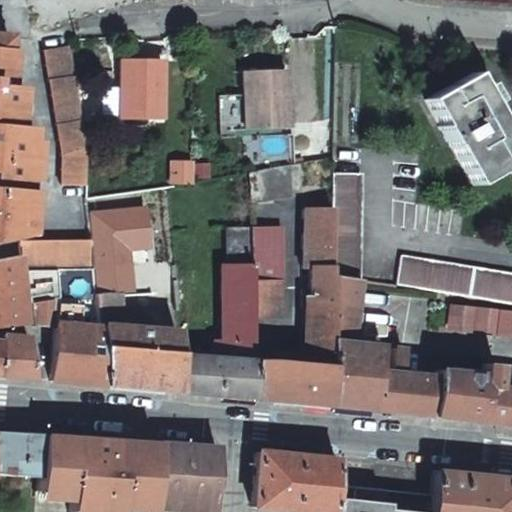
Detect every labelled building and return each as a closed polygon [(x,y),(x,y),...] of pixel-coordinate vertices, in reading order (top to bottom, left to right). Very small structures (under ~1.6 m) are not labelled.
[(80,0),(87,18),(101,13),(96,0),(80,0)] [(57,2),(34,3),(36,34),(59,27),(57,2)] [(0,99),(15,99),(16,85),(7,85),(10,46),(4,46),(5,32),(0,31),(0,99)] [(42,48),(48,102),(77,102),(71,43),(42,48)] [(120,115),(163,116),(164,57),(121,56),(120,115)] [(290,127),(288,68),(245,69),(247,128),(290,127)] [(499,99),(489,81),(485,84),(478,70),(429,97),(443,124),(442,125),(454,146),(455,145),(477,184),(511,164),(511,133),(511,131),(511,130),(511,123),(506,113),(502,115),(494,102),(499,99)] [(0,148),(27,148),(28,142),(11,142),(13,121),(6,121),(7,108),(14,109),(15,99),(0,99),(0,148)] [(48,102),(53,147),(81,147),(79,120),(77,102),(48,102)] [(82,181),(81,147),(53,147),(57,184),(82,181)] [(0,207),(15,206),(16,186),(9,186),(10,171),(10,157),(26,157),(27,148),(0,148),(0,207)] [(26,171),(26,157),(10,157),(10,171),(26,171)] [(292,198),(290,164),(249,171),(251,202),(292,198)] [(333,275),(361,279),(363,173),(334,172),(334,211),(333,270),(333,275)] [(0,240),(15,238),(15,209),(15,206),(0,207),(0,240)] [(310,269),(333,270),(334,211),(305,212),(304,269),(310,269)] [(280,227),(248,224),(248,227),(251,286),(277,286),(277,261),(280,261),(280,227)] [(178,354),(181,392),(255,399),(254,361),(252,318),(251,286),(248,227),(222,228),(223,266),(218,266),(221,342),(231,342),(232,359),(222,358),(216,358),(216,353),(210,353),(210,357),(178,354)] [(58,270),(94,269),(91,238),(20,241),(21,253),(23,271),(58,270)] [(0,325),(29,323),(27,304),(34,302),(60,296),(60,291),(58,270),(23,271),(21,253),(0,255),(0,325)] [(397,285),(511,303),(511,271),(402,255),(397,285)] [(331,407),(333,275),(333,270),(310,269),(310,292),(304,292),(304,309),(309,309),(308,366),(254,361),(255,399),(331,407)] [(354,343),(361,279),(333,275),(331,407),(431,417),(436,377),(402,373),(404,351),(392,349),(389,371),(378,370),(380,347),(354,343)] [(278,318),(277,286),(251,286),(252,318),(278,318)] [(123,290),(96,291),(100,326),(106,385),(181,392),(178,354),(176,331),(125,323),(123,290)] [(60,303),(60,296),(34,302),(36,324),(57,327),(52,380),(106,385),(100,326),(83,324),(83,307),(60,303)] [(449,332),(511,339),(511,312),(452,306),(449,332)] [(34,378),(30,335),(4,333),(3,338),(0,375),(34,378)] [(231,342),(221,342),(222,358),(232,359),(231,342)] [(431,417),(511,423),(511,387),(492,385),(498,364),(481,362),(479,374),(438,368),(436,377),(431,417)] [(41,447),(41,439),(0,435),(0,476),(38,480),(41,447)] [(91,442),(41,439),(41,447),(90,450),(91,442)] [(90,450),(41,447),(38,480),(35,511),(132,511),(133,508),(152,510),(156,451),(105,448),(104,446),(103,444),(101,443),(91,442),(90,450)] [(156,451),(152,510),(185,511),(212,511),(216,452),(156,447),(156,451)] [(333,511),(335,488),(336,463),(320,462),(256,455),(252,510),(270,511),(333,511)] [(429,511),(511,511),(511,480),(433,473),(431,498),(429,511)] [(429,511),(431,498),(335,488),(333,511),(429,511)]
